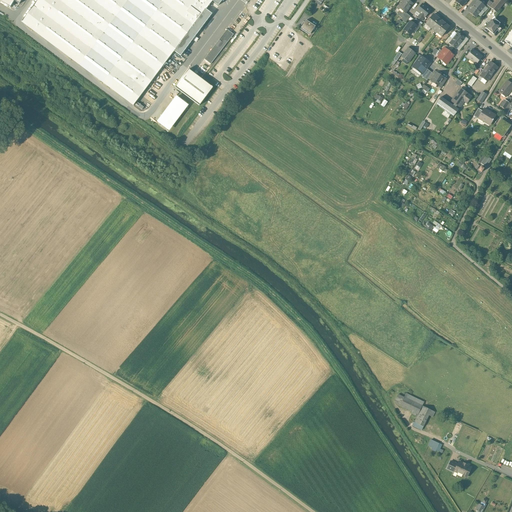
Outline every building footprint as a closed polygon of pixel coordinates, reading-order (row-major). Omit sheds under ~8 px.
[(38,0),(24,19),(27,25),(61,51),(98,0),(38,0)] [(98,0),(61,51),(75,62),(78,59),(82,62),(128,0),(98,0)] [(128,0),(82,62),(78,59),(75,62),(134,106),(175,51),(187,35),(206,9),(212,1),(211,0),(128,0)] [(408,0),(404,0),(404,1),(398,8),(401,11),(405,14),(406,14),(413,4),(408,0)] [(496,0),(493,4),(490,8),(497,13),(506,0),(496,0)] [(478,1),(472,9),(469,13),(476,18),(478,15),(481,17),(484,13),(482,11),(485,6),(478,1)] [(430,11),(423,4),(417,11),(420,14),(417,17),(422,21),(425,17),(425,18),(430,11)] [(206,9),(187,35),(193,40),(213,14),(206,9)] [(408,15),(406,14),(405,14),(402,18),(403,19),(402,20),(406,23),(410,17),(408,15)] [(439,19),(434,15),(426,24),(431,28),(439,19)] [(439,19),(431,28),(437,33),(444,23),(439,19)] [(491,21),(486,28),(486,29),(493,34),(494,35),(494,34),(500,28),(500,27),(499,26),(500,24),(495,20),(494,22),(492,20),(491,21)] [(316,27),(306,21),(302,28),(311,34),(316,27)] [(411,22),(405,30),(411,35),(414,31),(417,27),(416,26),(411,22)] [(444,23),(437,33),(442,37),(450,28),(444,23)] [(228,30),(220,40),(223,43),(231,32),(228,30)] [(223,43),(220,40),(215,46),(222,51),(234,35),(231,32),(223,43)] [(465,39),(458,33),(453,39),(460,45),(465,39)] [(187,35),(175,51),(181,56),(193,40),(187,35)] [(460,45),(453,39),(449,44),(456,50),(460,45)] [(215,46),(205,59),(211,64),(222,51),(215,46)] [(409,48),(401,57),(408,63),(415,53),(409,48)] [(453,55),(445,48),(441,53),(450,60),(451,60),(450,59),(453,55)] [(473,49),(466,57),(476,65),(482,57),(473,49)] [(441,53),(439,51),(438,51),(435,56),(441,61),(442,60),(447,65),(450,60),(441,53)] [(430,63),(421,56),(413,68),(417,71),(418,69),(423,73),(426,68),(430,63)] [(398,62),(390,71),(401,80),(403,77),(394,70),(400,63),(398,62)] [(498,67),(491,62),(480,76),(487,82),(498,67)] [(423,73),(421,76),(424,78),(429,71),(426,68),(423,73)] [(213,88),(189,70),(175,88),(200,106),(213,88)] [(429,71),(424,78),(427,81),(432,73),(429,71)] [(447,79),(437,73),(431,82),(439,87),(439,85),(442,87),(447,79)] [(472,75),(467,83),(471,87),(477,79),(472,75)] [(511,89),(511,84),(508,81),(497,94),(500,97),(502,94),(506,97),(511,89)] [(471,97),(460,89),(452,101),(458,106),(461,103),(459,102),(461,99),(467,103),(471,97)] [(483,92),(477,100),(481,104),(487,95),(483,92)] [(374,101),(380,104),(383,97),(377,95),(374,101)] [(170,131),(188,104),(175,96),(157,123),(170,131)] [(506,100),(504,102),(503,101),(499,106),(505,109),(509,103),(506,100)] [(459,110),(447,102),(443,107),(455,116),(459,110)] [(483,111),(479,109),(474,116),(478,119),(483,111)] [(491,113),(484,109),(483,111),(478,119),(479,119),(480,118),(486,122),(485,122),(490,125),(492,121),(493,121),(494,120),(493,120),(496,116),(491,113)] [(510,126),(501,120),(495,130),(497,131),(504,136),(510,126)] [(433,139),(431,143),(440,149),(442,145),(433,139)] [(491,160),(484,155),(479,163),(486,168),(491,160)] [(426,226),(437,233),(440,227),(436,225),(435,227),(428,223),(426,226)] [(422,406),(404,397),(400,406),(418,414),(420,411),(422,406)] [(435,412),(422,406),(420,411),(429,415),(433,417),(435,412)] [(418,414),(415,422),(424,426),(429,415),(420,411),(418,414)] [(415,422),(414,422),(412,425),(422,430),(424,426),(415,422)] [(440,443),(431,440),(428,446),(436,450),(438,447),(440,443)] [(463,464),(459,462),(458,465),(455,464),(455,463),(451,461),(447,469),(454,472),(455,471),(458,473),(458,475),(460,476),(463,475),(467,477),(471,468),(467,466),(467,465),(464,463),(463,464)]
